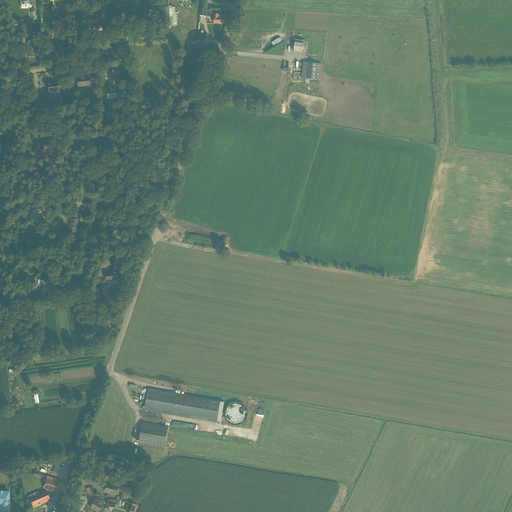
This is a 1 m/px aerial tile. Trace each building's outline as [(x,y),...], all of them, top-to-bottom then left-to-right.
[(212,24),(226,24),(226,18),(220,18),(220,15),(212,15),(212,24)] [(276,46),(286,43),(284,38),(274,42),(276,46)] [(294,53),(303,54),(304,45),(295,44),(294,53)] [(56,55),(65,55),(64,45),(55,45),(56,55)] [(117,57),(127,57),(126,45),(117,45),(117,57)] [(27,58),(35,57),(34,47),(26,47),(27,58)] [(320,81),(321,65),(303,63),(301,79),(320,81)] [(110,86),(119,86),(118,73),(109,74),(110,86)] [(78,89),(91,87),(90,79),(77,80),(78,89)] [(49,94),(60,93),(59,85),(48,86),(49,94)] [(15,105),(28,104),(27,96),(15,97),(15,105)] [(35,159),(45,162),(49,148),(39,144),(35,159)] [(87,169),(98,172),(102,159),(91,156),(87,169)] [(30,221),(39,223),(42,211),(33,209),(30,221)] [(70,229),(78,229),(79,216),(71,215),(70,229)] [(107,284),(118,283),(117,272),(106,273),(107,284)] [(71,285),(78,286),(80,276),(73,275),(71,285)] [(38,285),(50,287),(51,279),(39,277),(38,285)] [(144,409),(216,422),(220,400),(148,387),(144,409)] [(246,416),(246,415),(246,414),(245,414),(245,413),(245,412),(245,411),(244,411),(244,410),(244,409),(243,409),(243,408),(242,408),(242,407),(241,407),(241,406),(240,406),(239,406),(239,405),(238,405),(237,405),(236,404),(235,404),(234,404),(233,404),(232,404),(231,404),(231,405),(230,405),(229,405),(228,406),(227,406),(227,407),(226,407),(226,408),(225,408),(225,409),(224,409),(224,410),(224,411),(223,411),(223,412),(223,413),(222,414),(222,415),(222,416),(222,417),(222,418),(223,418),(223,419),(223,420),(223,421),(224,421),(224,422),(224,423),(225,423),(225,424),(226,424),(226,425),(227,425),(227,426),(228,426),(229,426),(229,427),(230,427),(231,427),(232,427),(233,427),(233,428),(234,428),(235,428),(235,427),(236,427),(237,427),(238,427),(239,427),(239,426),(240,426),(241,425),(242,425),(242,424),(243,424),(243,423),(244,422),(244,421),(245,421),(245,420),(245,419),(245,418),(246,417),(246,416)] [(170,449),(172,426),(146,424),(145,447),(170,449)] [(259,438),(259,434),(250,435),(249,430),(246,430),(246,439),(259,438)] [(62,484),(64,480),(51,476),(47,488),(63,493),(65,485),(62,484)] [(105,492),(117,495),(118,489),(106,486),(105,492)] [(0,511),(10,511),(10,491),(0,491),(0,511)] [(33,507),(50,500),(46,491),(39,494),(38,491),(28,496),(33,507)] [(89,511),(105,511),(107,508),(94,501),(89,511)]
